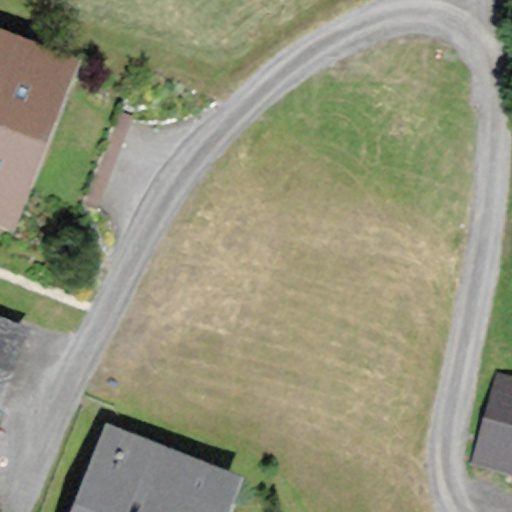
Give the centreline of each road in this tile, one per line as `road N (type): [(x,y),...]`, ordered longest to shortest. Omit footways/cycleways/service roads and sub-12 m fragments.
road 1 (residential): [(7,511),(39,433),(169,187),(205,139),(313,48),(358,22),(400,8),(479,8)]
road 2 (residential): [(479,8),(497,96),(481,268),(448,463),(460,511)]
